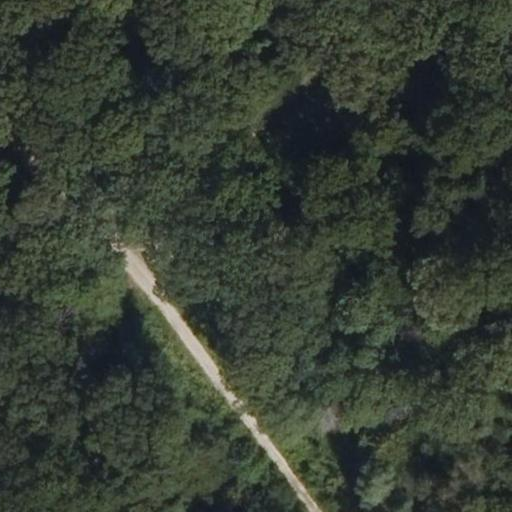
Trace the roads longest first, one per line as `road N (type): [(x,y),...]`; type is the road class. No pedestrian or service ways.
road 1 (track): [(152,277),(279,389),(353,417),(511,424)]
road 2 (track): [(381,0),(191,200),(152,277)]
road 3 (track): [(152,277),(258,470),(292,511)]
road 4 (track): [(0,113),(152,277)]
road 5 (track): [(95,208),(76,0)]
